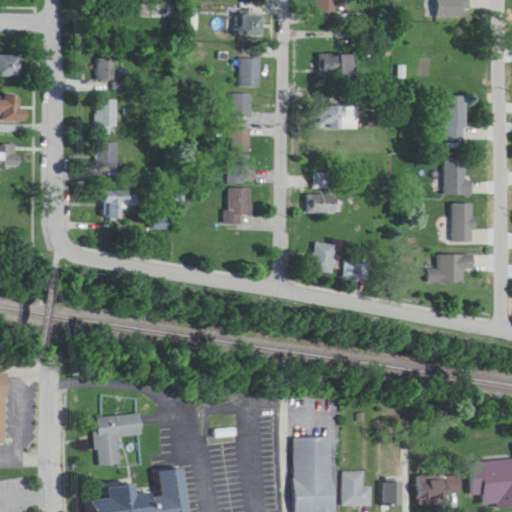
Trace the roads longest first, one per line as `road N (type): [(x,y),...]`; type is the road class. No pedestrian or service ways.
road 1 (residential): [(511,321),(74,247),(47,218)]
road 2 (residential): [(495,318),(502,0)]
road 3 (residential): [(280,280),(286,0)]
road 4 (residential): [(47,218),(48,0)]
road 5 (residential): [(54,511),(53,371)]
